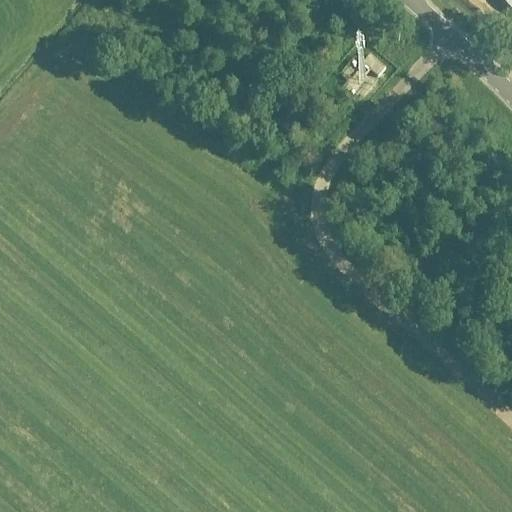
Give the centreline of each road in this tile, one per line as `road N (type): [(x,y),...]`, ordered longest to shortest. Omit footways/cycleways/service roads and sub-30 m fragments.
road 1 (unclassified): [(449,37),(334,157),(320,183),(318,232),(353,281)]
road 2 (track): [(353,281),(511,421)]
